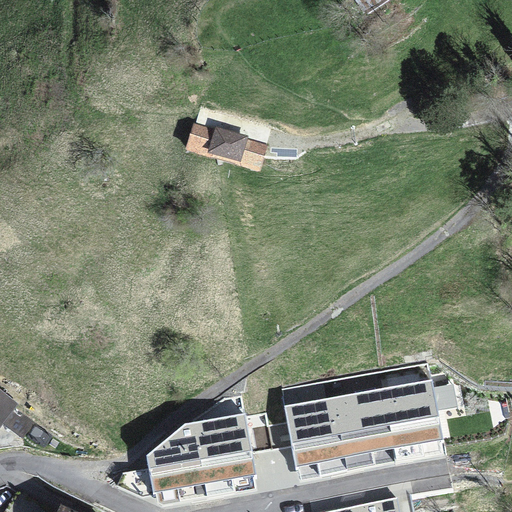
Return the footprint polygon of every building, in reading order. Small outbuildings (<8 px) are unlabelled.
[(266,146),(195,125),(187,150),(259,171),(266,146)] [(381,379),(397,466),(444,457),(441,441),(443,441),(430,370),(381,379)] [(397,466),(381,379),(332,388),(348,475),(397,466)] [(348,475),(332,388),(283,397),(287,422),(267,425),(272,451),(292,447),(295,467),(297,467),(300,484),(348,475)] [(0,422),(12,407),(0,397),(0,422)] [(252,455),(248,429),(245,417),(194,426),(207,501),(257,492),(254,475),(256,474),(252,455)] [(272,451),(267,425),(248,429),(252,455),(272,451)] [(207,501),(194,426),(185,428),(147,460),(148,470),(124,474),(117,488),(142,500),(155,497),(157,507),(162,509),(207,501)] [(362,508),(362,511),(413,511),(412,499),(362,508)]
